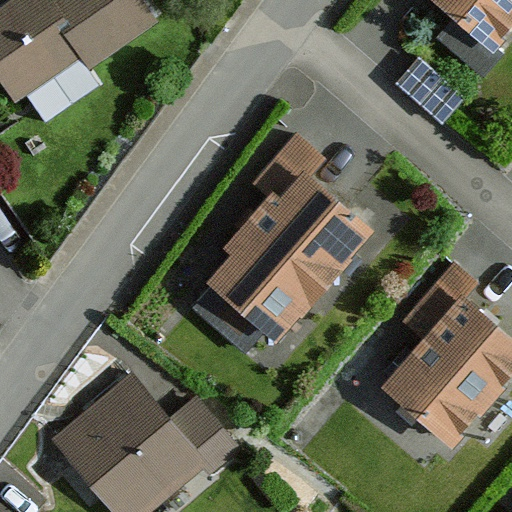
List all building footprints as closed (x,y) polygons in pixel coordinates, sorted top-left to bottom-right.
[(48,0),(14,0),(0,10),(0,78),(15,98),(51,72),(57,81),(149,15),(137,0),(50,0),(49,1),(48,0)] [(511,10),(511,0),(432,0),(481,45),(511,10)] [(261,183),(277,196),(301,168),(314,153),(298,139),(261,183)] [(366,223),(301,168),(277,196),(208,275),(273,330),(366,223)] [(420,308),(436,322),(460,293),(473,278),(457,265),(420,308)] [(511,366),(511,337),(460,293),(436,322),(386,380),(452,436),(511,366)] [(126,368),(52,429),(120,511),(134,511),(224,438),(190,396),(165,416),(126,368)]
